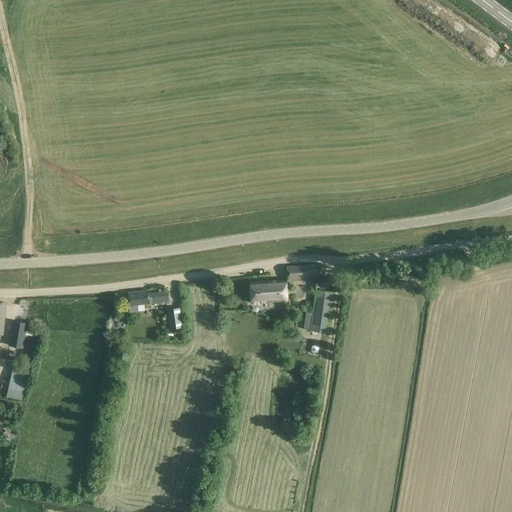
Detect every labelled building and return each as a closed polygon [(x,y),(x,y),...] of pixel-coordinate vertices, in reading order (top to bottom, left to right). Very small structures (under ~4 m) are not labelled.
[(315,277),(314,264),(286,266),(288,280),(299,278),(299,280),(303,279),(303,278),(315,277)] [(287,300),(285,280),(249,282),(251,303),(287,300)] [(148,290),(127,292),(129,306),(130,312),(138,311),(137,305),(149,303),(153,303),(169,301),(168,292),(152,293),(148,294),(148,290)] [(334,292),(316,290),(310,331),(329,333),(334,292)] [(179,307),(167,309),(170,329),(182,327),(179,307)] [(13,321),(9,345),(23,347),(26,324),(19,322),(13,321)] [(30,366),(14,362),(7,390),(23,394),(30,366)]
